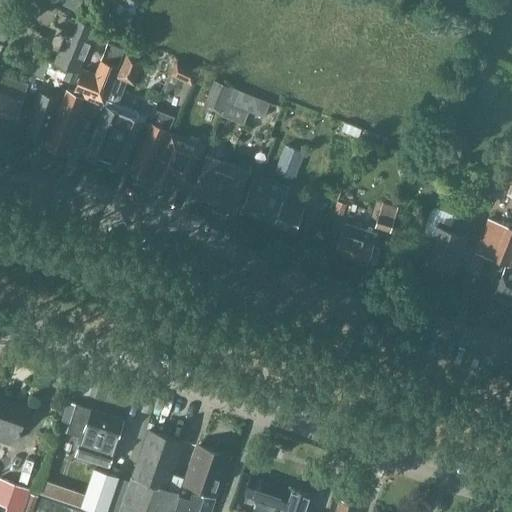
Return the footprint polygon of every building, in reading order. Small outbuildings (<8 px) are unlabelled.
[(13,11),(12,7),(10,6),(6,0),(0,0),(0,45),(3,46),(25,25),(13,11)] [(55,0),(77,11),(82,0),(55,0)] [(135,11),(140,0),(107,0),(104,6),(131,19),(135,11)] [(97,26),(74,17),(72,16),(55,61),(69,66),(79,70),(96,27),(97,26)] [(114,76),(124,49),(125,49),(108,42),(98,69),(96,75),(83,70),(74,92),(66,89),(45,146),(66,154),(87,98),(103,104),(114,76)] [(144,122),(124,114),(125,110),(136,84),(134,83),(138,74),(144,58),(139,57),(126,52),(116,77),(114,76),(103,104),(103,106),(102,106),(104,107),(84,155),(124,169),(144,122)] [(32,75),(36,77),(43,79),(50,59),(39,55),(32,75)] [(196,71),(177,62),(172,74),(192,83),(197,71),(196,71)] [(74,81),(79,70),(69,66),(65,78),(74,81)] [(27,89),(28,84),(0,73),(0,119),(17,125),(25,95),(27,89)] [(30,96),(36,77),(32,75),(28,84),(25,95),(30,96)] [(229,94),(232,87),(214,80),(205,103),(223,110),(229,94)] [(24,132),(45,140),(60,99),(39,91),(24,132)] [(255,97),(240,91),(238,97),(234,106),(249,112),(255,97)] [(255,97),(249,112),(264,118),(269,105),(270,103),(255,97)] [(172,120),(155,113),(154,113),(150,123),(128,171),(147,178),(168,130),(172,120)] [(361,129),(345,122),(342,131),(344,131),(358,137),(361,129)] [(170,187),(189,140),(170,133),(150,179),(170,187)] [(377,145),(367,142),(364,148),(375,152),(377,145)] [(285,145),(274,172),(294,179),(304,153),(285,145)] [(251,165),(241,161),(238,167),(228,163),(207,155),(192,193),(199,196),(197,201),(211,207),(224,212),(227,207),(234,209),(251,165)] [(304,208),(285,200),(285,199),(289,189),(269,180),(267,183),(253,177),(240,212),(295,232),(304,208)] [(375,227),(390,231),(398,208),(382,203),(375,227)] [(455,215),(439,209),(434,209),(430,212),(424,229),(424,234),(427,237),(432,238),(424,259),(452,269),(465,236),(464,236),(470,221),(455,215)] [(509,265),(511,256),(511,227),(489,219),(475,253),(509,265)] [(367,265),(378,233),(345,223),(334,254),(366,264),(366,265),(367,265)] [(505,266),(498,284),(495,295),(511,301),(511,256),(509,265),(508,267),(505,266)] [(2,401),(3,397),(0,396),(0,430),(0,431),(0,432),(0,438),(1,441),(11,444),(16,442),(28,408),(11,402),(10,405),(2,401)] [(90,409),(76,404),(67,432),(79,436),(82,435),(76,455),(94,462),(96,457),(110,461),(124,420),(91,409),(90,409)] [(148,429),(119,511),(171,511),(178,494),(163,489),(172,474),(184,441),(148,429)] [(185,483),(216,494),(230,455),(199,445),(185,483)] [(106,511),(111,497),(118,477),(94,469),(82,505),(101,511),(106,511)] [(306,511),(312,495),(291,488),(287,498),(281,497),(285,486),(251,474),(244,493),(284,507),(282,511),(306,511)] [(21,511),(30,488),(28,488),(15,483),(0,478),(0,504),(6,507),(4,511),(21,511)] [(210,511),(215,498),(194,491),(195,489),(194,489),(191,497),(181,493),(184,485),(183,485),(173,511),(210,511)] [(356,511),(358,505),(340,500),(336,511),(356,511)]
